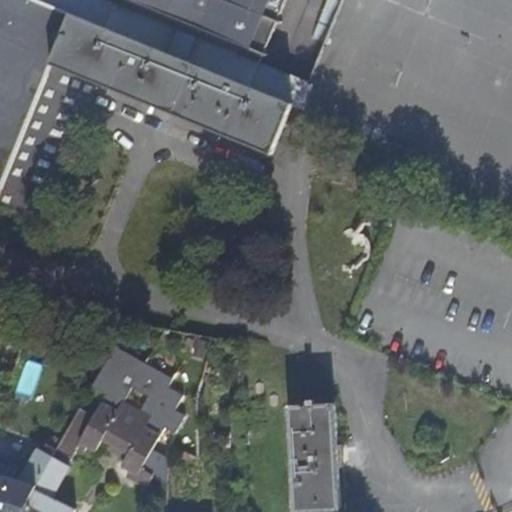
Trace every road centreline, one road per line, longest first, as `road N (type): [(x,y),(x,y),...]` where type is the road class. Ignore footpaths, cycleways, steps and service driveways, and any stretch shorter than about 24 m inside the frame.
road 1 (residential): [(304,322),(291,185),(148,147)]
road 2 (residential): [(148,147),(88,283)]
